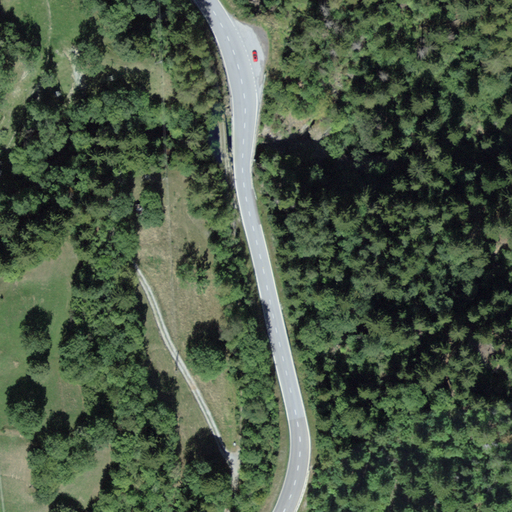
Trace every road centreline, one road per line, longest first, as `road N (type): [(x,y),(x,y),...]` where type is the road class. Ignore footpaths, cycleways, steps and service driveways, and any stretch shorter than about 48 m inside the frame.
road 1 (secondary): [(208,0),(241,75),(246,200),(296,416),(298,462),(284,511)]
road 2 (track): [(233,488),(245,372),(219,97),(183,0)]
road 3 (track): [(0,224),(70,226),(134,264),(233,488)]
